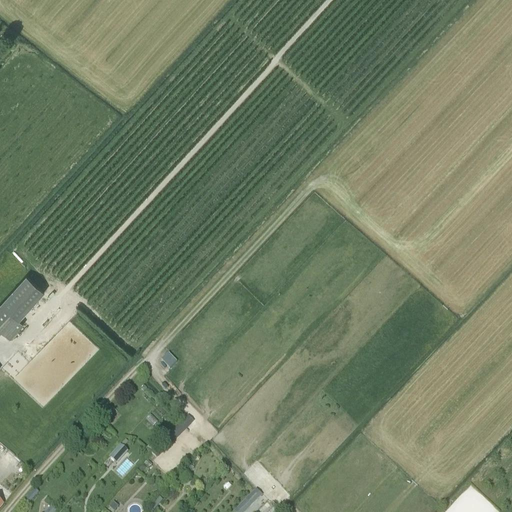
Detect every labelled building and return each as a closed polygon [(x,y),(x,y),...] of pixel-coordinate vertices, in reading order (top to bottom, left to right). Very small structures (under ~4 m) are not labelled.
[(30,306),(12,290),(6,297),(23,314),(30,306)] [(23,324),(18,319),(11,313),(4,320),(0,324),(0,330),(9,339),(23,324)] [(167,353),(159,361),(168,370),(176,362),(167,353)] [(157,459),(193,423),(187,417),(150,453),(157,459)] [(154,441),(149,447),(153,450),(158,445),(154,441)] [(116,465),(128,452),(120,445),(108,458),(116,465)] [(116,470),(122,476),(133,465),(127,459),(116,470)] [(236,511),(245,511),(261,496),(255,489),(250,494),(235,510),(236,511)] [(35,490),(25,501),(28,505),(39,493),(35,490)] [(159,497),(148,509),(151,511),(152,511),(163,500),(159,497)]
